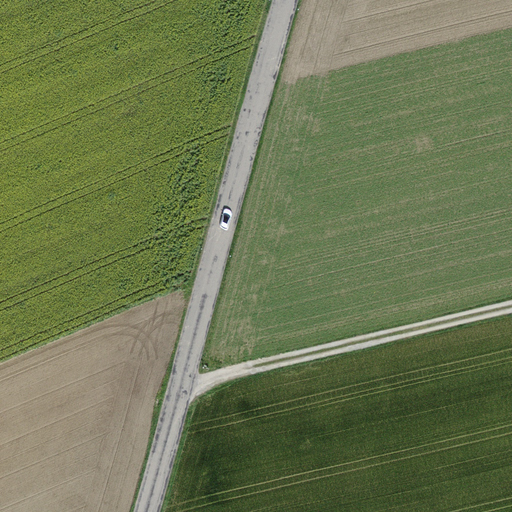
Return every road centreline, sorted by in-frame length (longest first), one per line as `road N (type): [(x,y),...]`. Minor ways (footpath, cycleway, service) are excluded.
road 1 (unclassified): [(275,0),(186,384),(147,511)]
road 2 (track): [(186,384),(511,306)]
